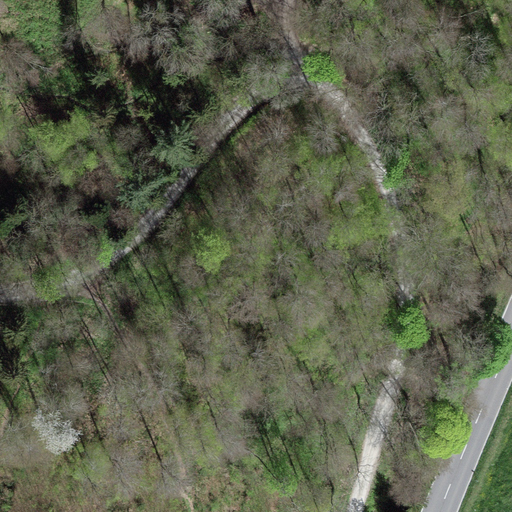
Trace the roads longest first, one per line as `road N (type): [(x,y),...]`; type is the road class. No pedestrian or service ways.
road 1 (track): [(0,293),(71,279),(132,238),(190,182),(251,97),(291,78),(319,84),(351,118),(404,253),(388,416),(360,511)]
road 2 (track): [(283,0),(291,78),(347,50),(497,0)]
road 3 (track): [(67,280),(28,350),(0,459)]
road 4 (secondary): [(511,352),(445,511)]
